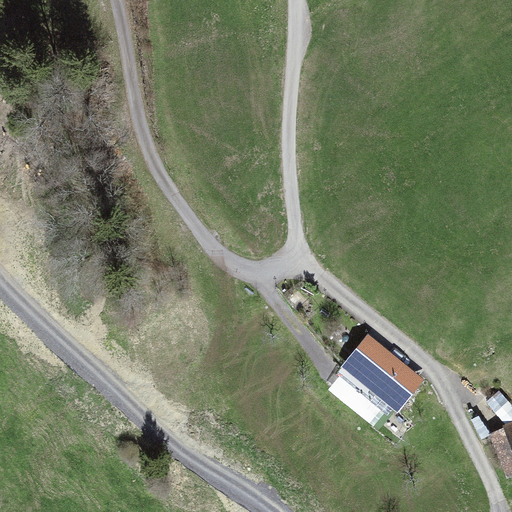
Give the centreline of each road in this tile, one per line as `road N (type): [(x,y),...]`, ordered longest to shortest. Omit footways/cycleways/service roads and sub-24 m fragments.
road 1 (unclassified): [(112,0),(154,160),(199,228),(232,264),(250,271),(279,268),(293,256),(288,95),(296,0)]
road 2 (track): [(0,275),(136,412),(270,511)]
road 3 (track): [(293,256),(459,396),(506,511)]
